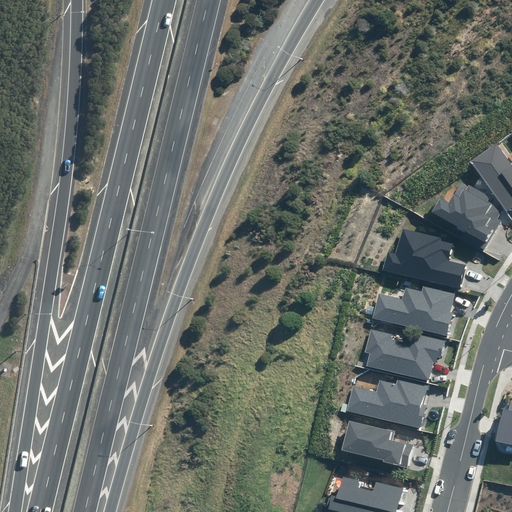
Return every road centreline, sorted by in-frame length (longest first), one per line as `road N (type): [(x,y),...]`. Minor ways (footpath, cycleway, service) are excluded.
road 1 (motorway): [(312,0),(232,141),(195,233),(136,408),(111,511)]
road 2 (motorway): [(209,0),(84,511)]
road 3 (motorway): [(41,511),(164,0)]
road 4 (motorway): [(15,511),(67,158),(75,0)]
road 5 (track): [(0,302),(73,94)]
road 6 (residential): [(448,511),(489,345)]
